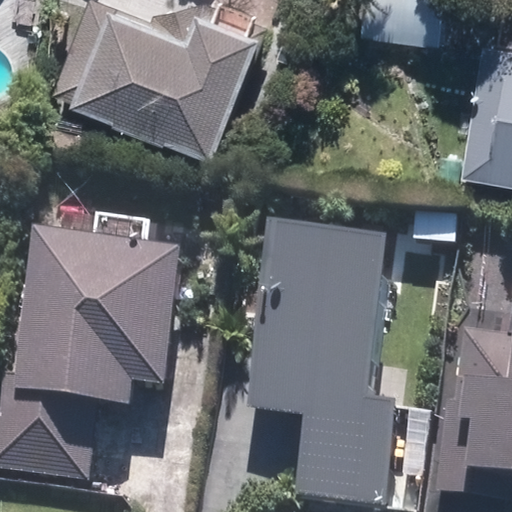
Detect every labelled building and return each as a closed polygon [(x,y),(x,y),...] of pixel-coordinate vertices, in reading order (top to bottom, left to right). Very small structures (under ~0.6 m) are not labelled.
[(171,139),(218,158),(267,36),(206,11),(196,36),(106,0),(94,0),(58,93),(121,119),(120,122),(170,142),(171,139)] [(366,0),(363,37),(446,46),(450,0),(366,0)] [(463,175),(511,183),(511,51),(484,47),(463,175)] [(401,238),(285,223),(261,409),(313,416),(303,494),(393,505),(406,401),(380,398),(401,238)] [(178,392),(197,259),(51,239),(32,379),(12,376),(0,462),(0,472),(92,484),(103,409),(141,414),(144,389),(178,392)] [(437,491),(511,503),(511,341),(469,335),(459,409),(450,407),(437,491)]
